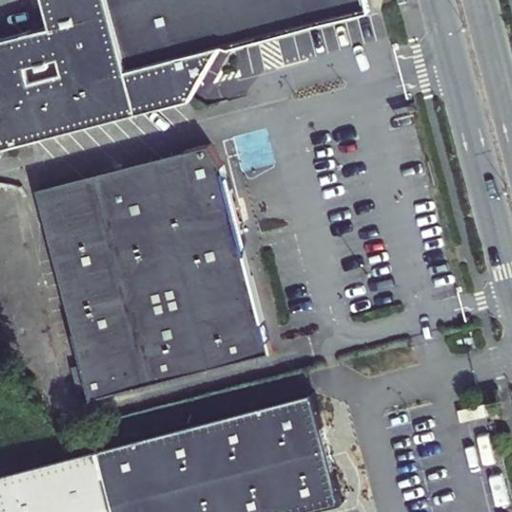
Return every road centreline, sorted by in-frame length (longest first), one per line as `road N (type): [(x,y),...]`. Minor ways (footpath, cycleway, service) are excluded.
road 1 (tertiary): [(435,0),(511,289)]
road 2 (tertiary): [(511,116),(481,0)]
